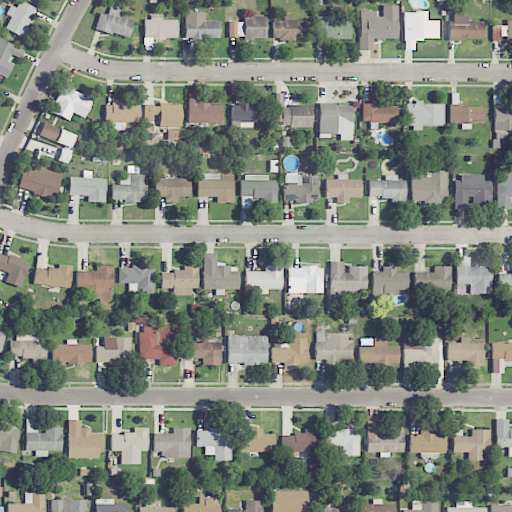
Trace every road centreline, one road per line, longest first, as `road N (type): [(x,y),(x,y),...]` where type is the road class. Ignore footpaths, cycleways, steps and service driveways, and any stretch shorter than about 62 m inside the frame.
road 1 (residential): [(511,234),(68,234),(0,216)]
road 2 (residential): [(511,397),(0,390)]
road 3 (residential): [(511,72),(117,71),(56,48)]
road 4 (residential): [(82,0),(0,167)]
